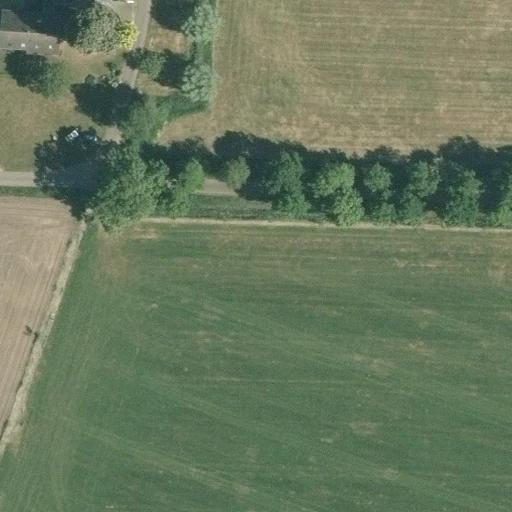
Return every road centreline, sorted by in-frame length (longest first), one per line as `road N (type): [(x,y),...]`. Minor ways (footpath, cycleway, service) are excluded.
road 1 (unclassified): [(0,177),(511,198)]
road 2 (track): [(99,181),(139,46),(144,0)]
